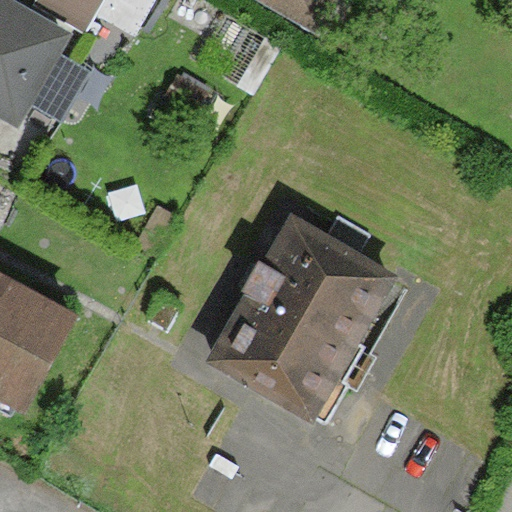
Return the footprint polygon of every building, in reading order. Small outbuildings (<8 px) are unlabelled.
[(0,0),(0,89),(34,109),(89,15),(63,0),(0,0)] [(63,0),(89,15),(97,19),(108,0),(63,0)] [(283,0),(313,17),(323,0),(283,0)] [(204,353),(304,408),(385,263),(349,243),(365,215),(332,197),(315,227),(284,210),(204,353)] [(0,264),(0,383),(21,395),(70,302),(0,264)] [(141,311),(160,321),(174,293),(155,283),(141,311)]
